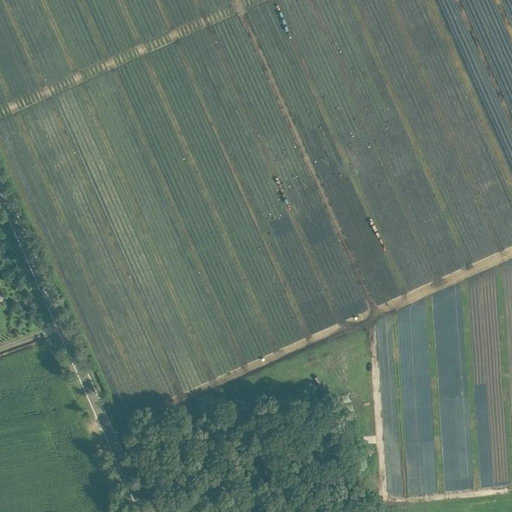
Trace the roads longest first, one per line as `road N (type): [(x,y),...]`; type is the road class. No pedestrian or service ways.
road 1 (unknown): [(108,430),(374,312),(234,0)]
road 2 (tertiary): [(144,511),(0,189)]
road 3 (unknown): [(0,117),(252,0)]
